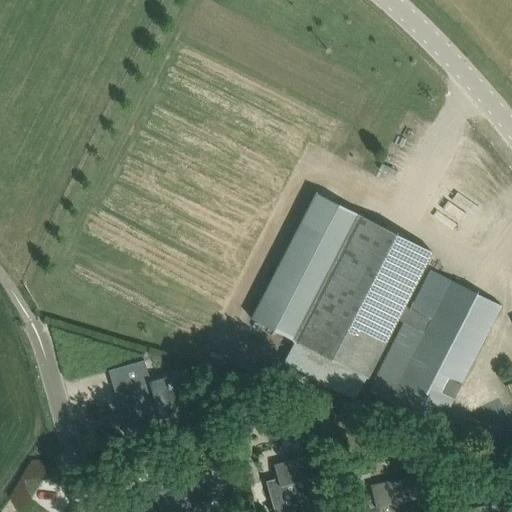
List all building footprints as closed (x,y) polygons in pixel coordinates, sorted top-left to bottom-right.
[(431,269),(412,308),(404,304),(432,252),(358,213),(294,339),(295,340),(366,377),(397,318),(405,322),(392,349),(370,390),(440,426),(445,415),(452,401),(501,305),(431,269)] [(144,359),(112,368),(122,401),(118,402),(128,437),(169,425),(166,414),(180,410),(170,375),(150,381),(144,359)] [(212,416),(203,422),(208,429),(224,419),(212,402),(206,406),(212,416)] [(504,428),(498,448),(511,451),(511,430),(509,429),(504,428)] [(217,450),(231,446),(228,433),(213,437),(217,450)] [(307,455),(274,464),(278,478),(266,481),(274,511),(311,511),(311,509),(322,506),(314,476),(329,471),(321,442),(305,447),(307,455)] [(154,492),(160,511),(206,511),(204,502),(217,498),(206,464),(153,481),(156,492),(154,492)] [(413,511),(405,476),(370,484),(374,498),(362,501),(364,511),(413,511)] [(505,511),(502,500),(467,509),(468,511),(505,511)]
